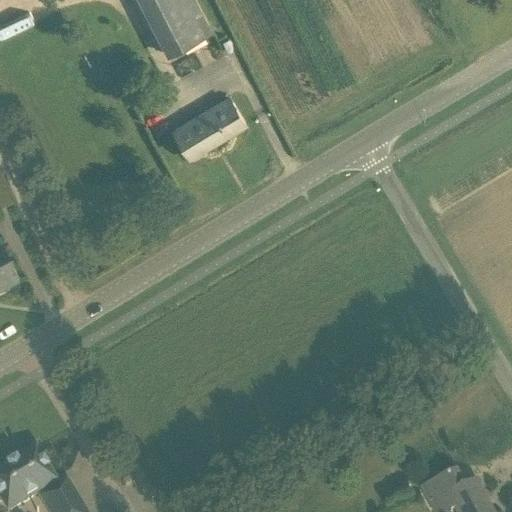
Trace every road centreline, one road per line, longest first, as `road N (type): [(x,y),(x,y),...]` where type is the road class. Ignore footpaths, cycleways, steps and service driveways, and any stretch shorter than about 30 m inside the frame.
road 1 (tertiary): [(0,366),(362,143)]
road 2 (unclassified): [(511,381),(362,143)]
road 3 (tertiary): [(362,143),(511,51)]
